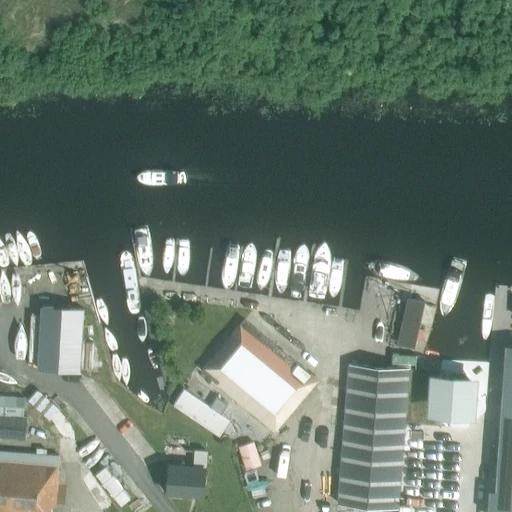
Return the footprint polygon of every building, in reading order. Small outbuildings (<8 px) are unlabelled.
[(431,297),(405,289),(391,349),(422,354),(431,297)] [(78,372),(83,310),(44,308),(43,315),(33,315),(29,361),(40,361),(39,369),(78,372)] [(315,389),(320,383),(260,334),(244,320),(202,371),(216,383),(215,385),(273,433),(312,386),(315,389)] [(488,489),(486,511),(511,511),(511,345),(505,345),(495,490),(488,489)] [(398,509),(409,369),(349,364),(338,505),(398,509)] [(445,370),(431,383),(430,401),(442,415),(460,416),(474,404),(476,386),(463,372),(445,370)] [(209,406),(184,389),(172,406),(219,437),(231,420),(218,412),(222,405),(214,399),(209,406)] [(49,420),(59,409),(38,390),(28,400),(49,420)] [(27,418),(23,418),(25,400),(0,397),(0,437),(25,440),(27,418)] [(246,470),(261,465),(253,441),(238,446),(246,470)] [(0,511),(50,511),(51,507),(56,508),(59,456),(0,452),(0,511)] [(203,496),(207,452),(195,452),(194,467),(170,466),(168,494),(203,496)]
